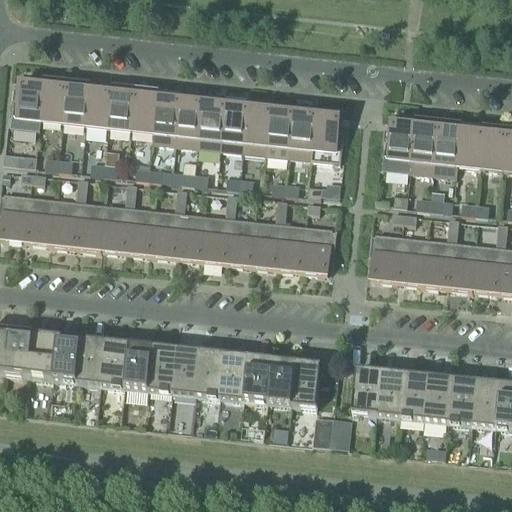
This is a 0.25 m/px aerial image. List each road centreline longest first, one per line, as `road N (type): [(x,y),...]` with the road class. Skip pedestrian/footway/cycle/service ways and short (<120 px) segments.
road 1 (residential): [(511,352),(0,297)]
road 2 (residential): [(511,91),(0,41)]
